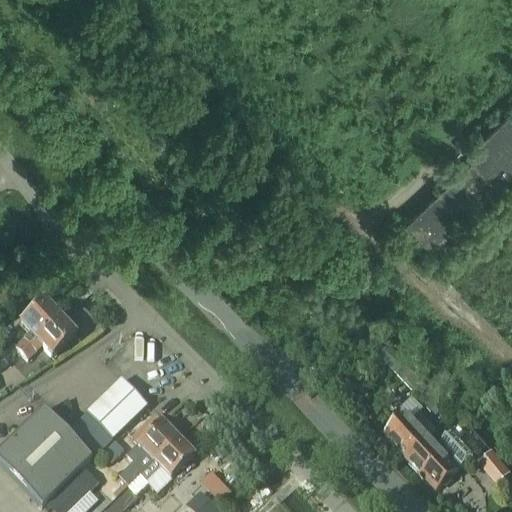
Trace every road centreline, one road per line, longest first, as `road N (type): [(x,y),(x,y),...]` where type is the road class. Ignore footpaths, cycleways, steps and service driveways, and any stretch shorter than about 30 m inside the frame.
road 1 (unclassified): [(412,511),(0,77)]
road 2 (unclassified): [(0,160),(141,317),(341,511)]
